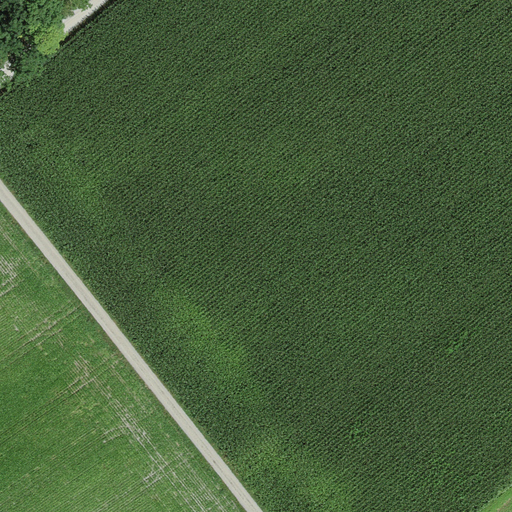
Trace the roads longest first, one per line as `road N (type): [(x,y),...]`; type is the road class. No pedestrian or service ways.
road 1 (track): [(0,197),(251,511)]
road 2 (track): [(0,76),(95,0)]
